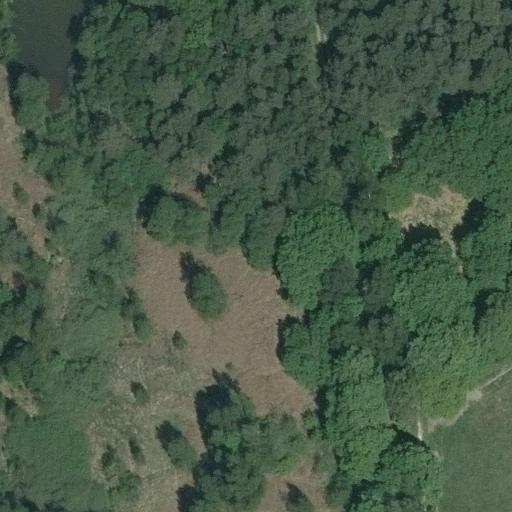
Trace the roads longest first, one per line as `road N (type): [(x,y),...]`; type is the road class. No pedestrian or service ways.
road 1 (track): [(434,511),(397,337),(363,282),(283,214),(246,170),(215,97),(203,0)]
road 2 (track): [(304,0),(403,511)]
